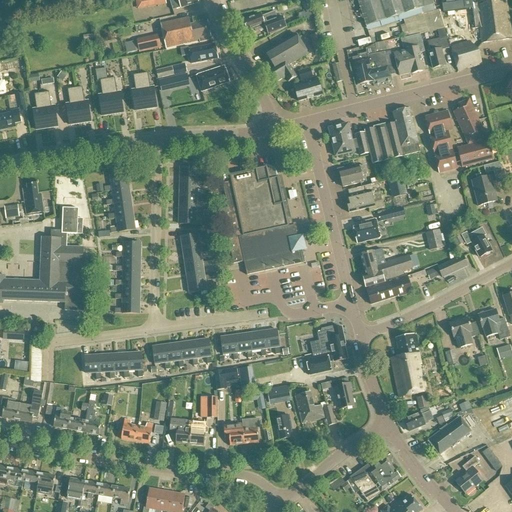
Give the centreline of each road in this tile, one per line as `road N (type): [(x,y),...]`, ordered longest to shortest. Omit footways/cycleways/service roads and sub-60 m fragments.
road 1 (residential): [(279,505),(248,480),(0,442)]
road 2 (unclassified): [(362,335),(305,123)]
road 3 (residential): [(154,328),(156,140)]
road 4 (residential): [(362,335),(511,264)]
road 5 (unclassified): [(0,164),(156,140)]
road 6 (unclassified): [(273,128),(212,0)]
road 7 (residential): [(49,377),(48,344),(154,328)]
road 8 (unclassified): [(279,505),(386,423)]
road 9 (unclassified): [(444,219),(413,95)]
